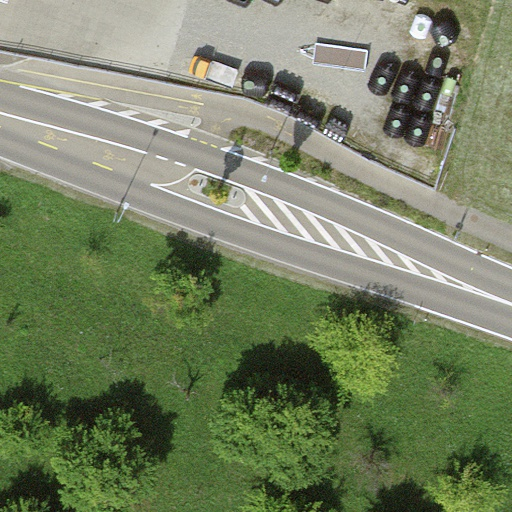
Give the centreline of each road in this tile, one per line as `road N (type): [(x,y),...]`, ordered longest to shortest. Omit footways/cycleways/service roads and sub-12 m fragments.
road 1 (primary): [(511,305),(445,258),(310,194),(154,139),(0,103)]
road 2 (primary): [(0,137),(272,243),(511,306)]
